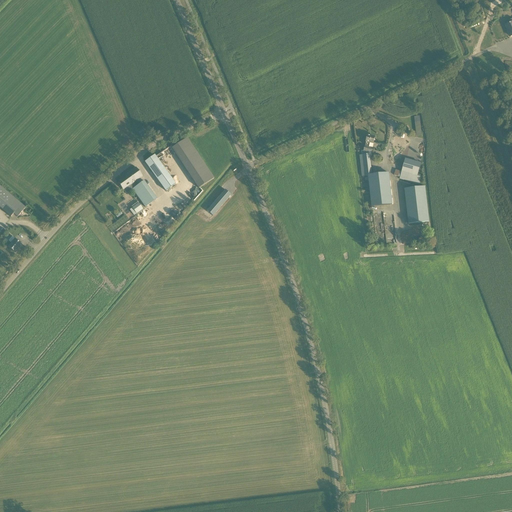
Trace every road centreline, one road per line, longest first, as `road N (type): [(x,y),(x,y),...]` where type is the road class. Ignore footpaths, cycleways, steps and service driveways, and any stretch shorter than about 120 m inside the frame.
road 1 (unclassified): [(343,511),(301,297),(244,161)]
road 2 (unclassified): [(0,294),(134,158),(223,113)]
road 3 (unclassified): [(244,161),(469,59)]
road 4 (unclassified): [(223,113),(177,0)]
